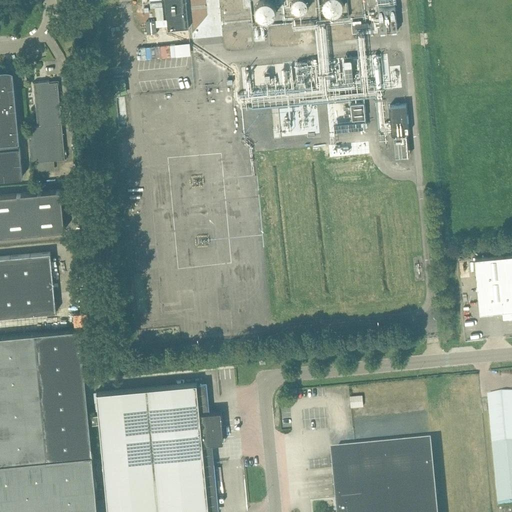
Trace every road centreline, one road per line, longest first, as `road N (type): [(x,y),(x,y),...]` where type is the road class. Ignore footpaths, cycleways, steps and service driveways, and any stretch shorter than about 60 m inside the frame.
road 1 (unclassified): [(274,511),(263,388),(275,376),(511,353)]
road 2 (unclassified): [(429,290),(401,0)]
road 3 (unknown): [(263,388),(232,400),(231,511)]
